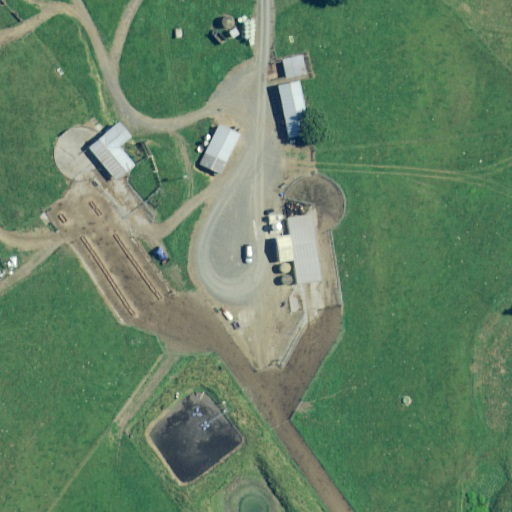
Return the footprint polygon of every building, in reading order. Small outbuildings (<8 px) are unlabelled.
[(228,13),(218,19),(231,39),(241,33),(228,13)] [(304,74),(301,56),(281,59),(284,78),(304,74)] [(307,134),(298,81),(277,85),(286,138),(307,134)] [(127,137),(115,122),(85,145),(113,180),(131,166),(116,146),(127,137)] [(237,134),(217,125),(204,153),(224,162),(237,134)] [(272,222),(274,237),(278,261),(282,286),(295,284),(318,280),(308,217),(286,220),(285,212),(266,215),(268,223),(272,222)]
